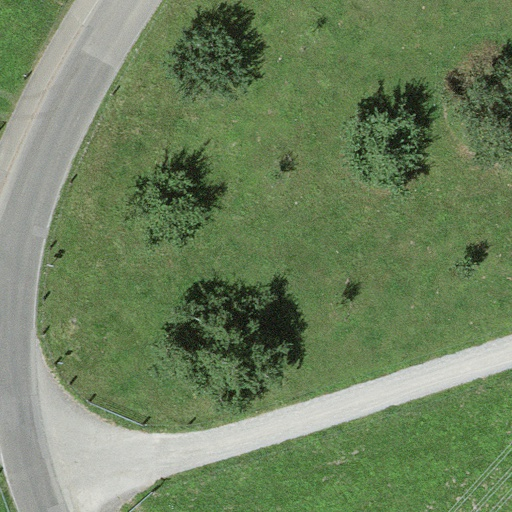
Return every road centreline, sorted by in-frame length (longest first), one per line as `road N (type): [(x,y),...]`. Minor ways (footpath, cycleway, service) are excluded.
road 1 (unclassified): [(132,0),(36,181),(18,257),(13,354),(26,457),(47,511)]
road 2 (track): [(511,354),(183,449),(26,457)]
